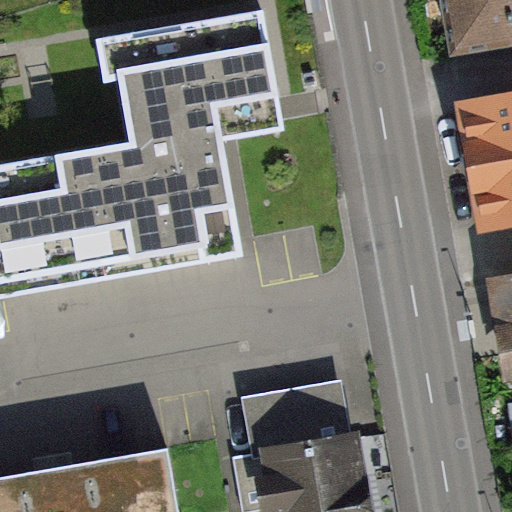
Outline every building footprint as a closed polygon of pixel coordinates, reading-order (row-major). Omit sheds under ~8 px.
[(511,0),(435,0),(445,53),(511,40),(511,0)] [(264,9),(106,38),(126,148),(0,170),(0,276),(1,283),(4,297),(237,256),(210,109),(279,97),(264,9)] [(511,99),(462,108),(483,222),(511,216),(511,99)] [(511,276),(487,279),(498,370),(511,368),(511,276)] [(363,511),(357,440),(256,450),(262,511),(363,511)] [(178,511),(167,450),(0,480),(0,511),(178,511)]
